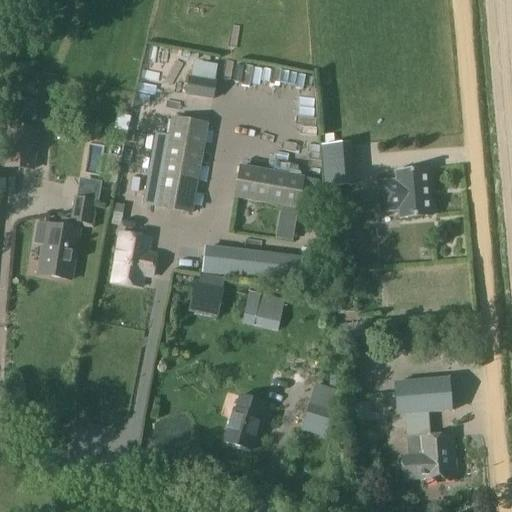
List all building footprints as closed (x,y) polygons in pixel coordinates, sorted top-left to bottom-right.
[(236,62),(232,86),(254,89),(256,78),(271,80),(270,89),(290,92),(291,83),(275,81),(277,68),(236,62)] [(163,75),(162,97),(178,98),(179,76),(163,75)] [(216,82),(188,77),(185,96),(213,101),(216,82)] [(13,99),(10,124),(33,126),(36,101),(13,99)] [(209,126),(176,120),(173,139),(158,137),(146,205),(194,213),(209,126)] [(34,168),(37,126),(33,126),(10,124),(7,166),(34,168)] [(323,143),(327,183),(354,181),(350,140),(323,143)] [(266,156),(269,144),(256,141),(253,153),(266,156)] [(299,209),(304,176),(240,167),(235,199),(299,209)] [(431,218),(427,172),(396,174),(397,183),(373,185),(376,214),(399,212),(400,220),(431,218)] [(75,177),(74,192),(95,193),(95,178),(75,177)] [(48,220),(39,276),(71,281),(82,220),(89,222),(93,198),(75,195),(70,223),(48,220)] [(133,204),(129,216),(152,222),(155,211),(133,204)] [(149,272),(151,262),(146,261),(149,246),(119,241),(112,282),(142,288),(145,271),(149,272)] [(226,271),(225,247),(194,248),(195,272),(226,271)] [(320,260),(238,248),(232,273),(318,284),(320,260)] [(219,319),(224,294),(195,288),(189,313),(219,319)] [(281,322),(286,299),(262,294),(257,316),(281,322)] [(366,323),(342,324),(343,342),(367,341),(366,323)] [(432,438),(431,417),(452,415),(450,381),(395,385),(397,419),(408,418),(410,439),(421,438),(422,456),(401,458),(403,483),(421,481),(422,482),(449,480),(447,437),(432,438)] [(332,432),(341,391),(316,383),(306,424),(332,432)] [(343,391),(343,419),(373,419),(373,392),(343,391)] [(268,425),(273,406),(240,397),(236,410),(233,409),(224,443),(251,450),(259,423),(268,425)] [(249,496),(250,478),(232,477),(231,496),(249,496)] [(344,510),(345,491),(317,489),(316,509),(344,510)]
